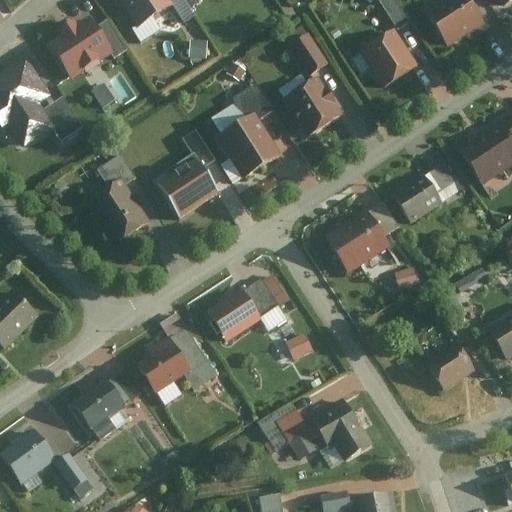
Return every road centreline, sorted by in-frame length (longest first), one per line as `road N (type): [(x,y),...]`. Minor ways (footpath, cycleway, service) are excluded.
road 1 (residential): [(277,230),(511,73)]
road 2 (residential): [(277,230),(424,459)]
road 3 (residential): [(119,325),(277,230)]
road 4 (residential): [(119,325),(0,210)]
road 5 (residential): [(0,408),(119,325)]
